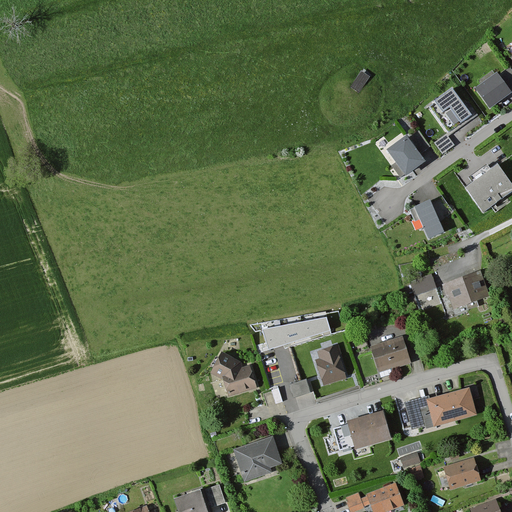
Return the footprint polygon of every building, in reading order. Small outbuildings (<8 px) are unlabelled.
[(511,91),(511,74),(509,69),(497,78),(509,94),(511,91)] [(496,76),(475,91),(489,110),(510,95),(509,94),(497,78),(496,76)] [(447,132),(469,116),(449,87),(426,102),(447,132)] [(417,132),(406,140),(418,156),(429,148),(417,132)] [(405,139),(385,153),(394,165),(390,167),(399,179),(422,162),(418,156),(406,140),(405,139)] [(470,176),(473,181),(491,169),(488,164),(470,176)] [(482,209),(511,189),(496,168),(467,187),(482,209)] [(430,238),(453,227),(439,198),(417,209),(430,238)] [(479,274),(444,287),(453,310),(488,297),(479,274)] [(434,290),(430,278),(409,285),(413,297),(434,290)] [(326,311),(255,322),(255,327),(326,317),(326,311)] [(326,317),(262,329),(269,350),(330,331),(326,317)] [(408,364),(400,340),(370,349),(378,374),(408,364)] [(344,381),(334,349),(316,354),(318,360),(314,362),(323,388),(344,381)] [(240,364),(219,353),(209,376),(221,381),(227,399),(254,391),(248,369),(241,371),(240,364)] [(294,397),(314,391),(310,377),(290,383),(294,397)] [(475,416),(468,390),(426,402),(429,413),(433,428),(475,416)] [(433,428),(429,413),(426,414),(421,399),(404,404),(412,430),(424,427),(425,430),(433,428)] [(381,413),(347,423),(355,451),(389,441),(381,413)] [(271,438),(232,451),(243,483),(270,475),(268,469),(280,465),(271,438)] [(415,454),(399,460),(403,470),(419,465),(415,454)] [(479,482),(473,460),(443,469),(449,491),(479,482)] [(423,479),(419,468),(408,471),(412,482),(423,479)] [(394,486),(366,497),(371,511),(389,511),(402,507),(394,486)] [(210,511),(203,491),(173,501),(176,511),(210,511)] [(357,511),(363,510),(357,495),(345,500),(349,511),(357,511)] [(498,511),(494,502),(470,511),(469,511),(498,511)]
